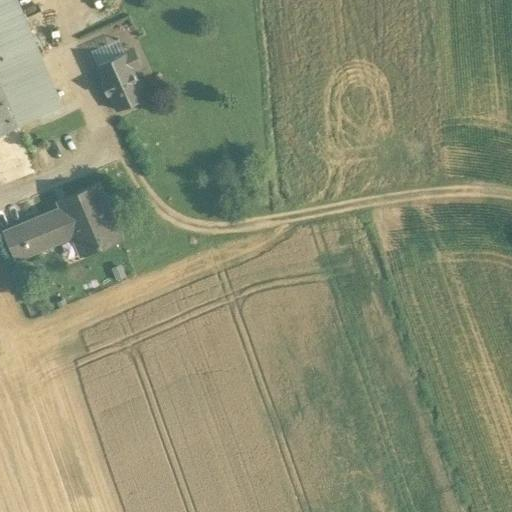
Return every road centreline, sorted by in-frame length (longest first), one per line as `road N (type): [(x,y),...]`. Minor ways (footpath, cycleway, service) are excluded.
road 1 (track): [(0,199),(50,178),(108,168),(204,226),(467,185),(511,199)]
road 2 (track): [(46,0),(108,168)]
